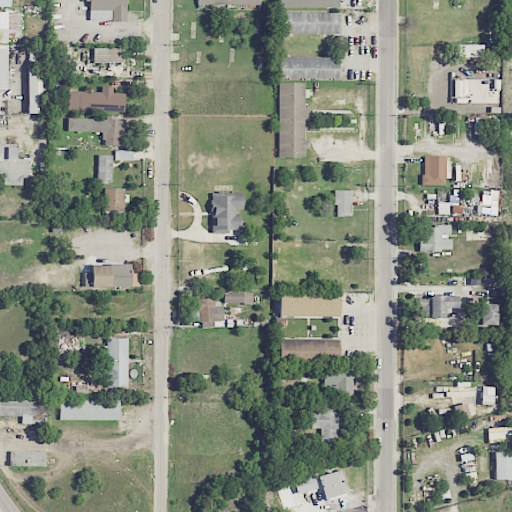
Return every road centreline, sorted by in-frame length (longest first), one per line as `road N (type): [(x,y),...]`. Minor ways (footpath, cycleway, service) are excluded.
road 1 (residential): [(161,511),(164,0)]
road 2 (residential): [(389,0),(387,511)]
